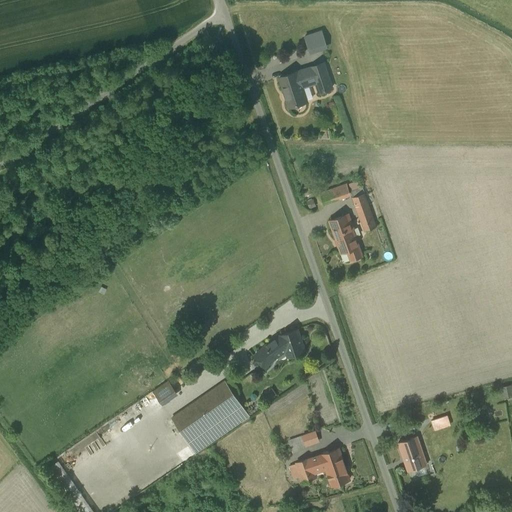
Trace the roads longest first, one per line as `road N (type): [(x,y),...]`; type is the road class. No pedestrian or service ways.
road 1 (unclassified): [(398,511),(224,13)]
road 2 (unclassified): [(0,168),(224,13)]
